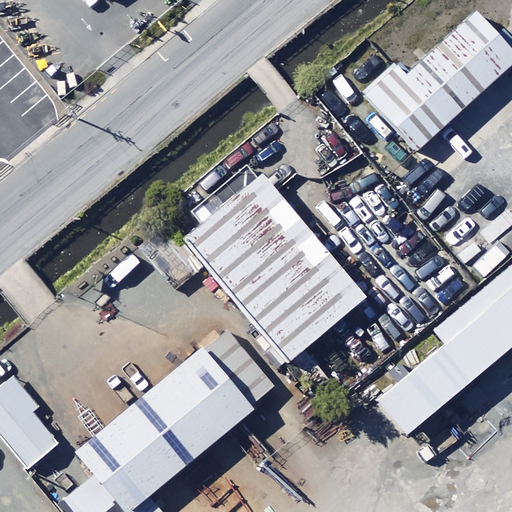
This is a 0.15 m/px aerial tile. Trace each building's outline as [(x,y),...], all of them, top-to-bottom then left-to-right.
[(511,76),(511,65),(473,22),(403,84),(395,75),(362,104),(416,164),(511,76)] [(371,306),(270,184),(187,252),(288,374),(371,306)] [(53,301),(21,263),(0,280),(0,292),(26,324),(53,301)] [(511,300),(383,406),(418,448),(511,370),(511,300)] [(149,511),(274,410),(220,346),(79,462),(120,511),(149,511)] [(37,410),(13,380),(0,389),(0,437),(29,472),(60,447),(33,413),(37,410)]
